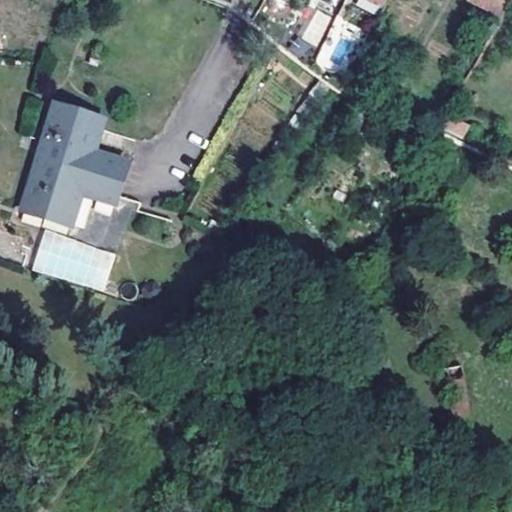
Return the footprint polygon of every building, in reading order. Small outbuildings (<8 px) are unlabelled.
[(334,0),(375,24),(387,0),(334,0)] [(511,4),(511,0),(474,0),(505,17),(511,4)] [(318,46),(330,17),(314,10),(302,39),(318,46)] [(92,65),(100,68),(104,60),(95,57),(92,65)] [(300,108),(309,114),(327,89),(318,82),(300,108)] [(129,166),(94,156),(76,151),(86,117),(55,108),(33,186),(41,188),(45,198),(39,219),(71,228),(81,195),(116,205),(129,166)] [(452,113),(444,128),(471,142),(479,128),(452,113)] [(76,151),(94,156),(104,122),(86,117),(76,151)] [(41,188),(33,186),(25,214),(39,219),(45,198),(41,188)] [(80,198),(75,225),(85,227),(90,200),(80,198)] [(415,359),(425,369),(441,350),(432,342),(415,359)] [(452,364),(425,369),(440,436),(468,429),(452,364)]
